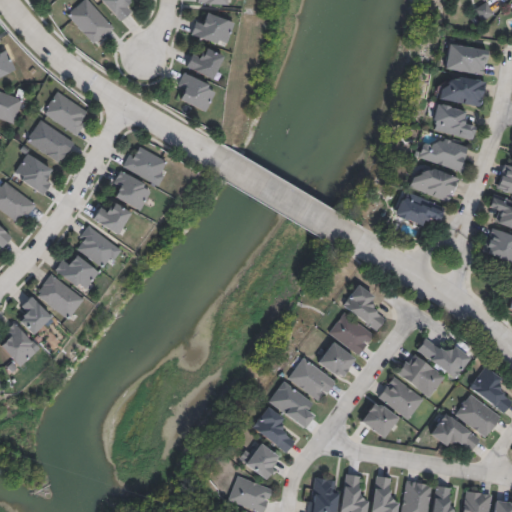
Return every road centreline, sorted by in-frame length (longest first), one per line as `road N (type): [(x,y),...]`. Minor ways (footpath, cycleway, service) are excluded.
road 1 (residential): [(230,168),(83,80),(2,0)]
road 2 (residential): [(411,317),(289,485),(286,508)]
road 3 (residential): [(0,285),(37,244),(126,108)]
road 4 (residential): [(511,484),(321,438)]
road 5 (residential): [(511,346),(356,246)]
road 6 (residential): [(356,246),(230,168)]
